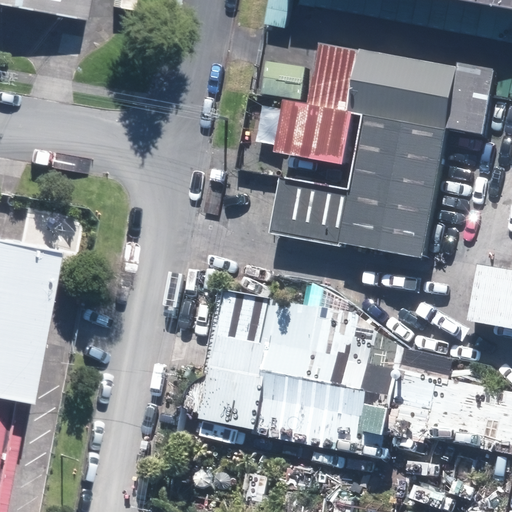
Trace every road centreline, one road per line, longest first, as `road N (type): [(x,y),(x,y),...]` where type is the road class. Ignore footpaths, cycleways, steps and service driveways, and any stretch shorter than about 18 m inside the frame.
road 1 (residential): [(172,150),(107,511)]
road 2 (residential): [(172,150),(0,119)]
road 3 (residential): [(201,0),(172,150)]
